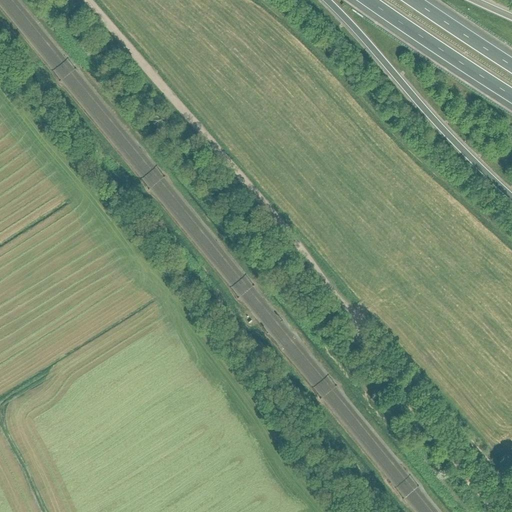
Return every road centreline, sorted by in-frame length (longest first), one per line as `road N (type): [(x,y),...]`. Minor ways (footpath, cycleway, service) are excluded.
road 1 (unclassified): [(493,511),(272,214)]
road 2 (track): [(272,214),(87,0)]
road 3 (motorway): [(326,0),(511,197)]
road 4 (track): [(344,309),(374,327),(511,486)]
road 5 (motorway): [(367,0),(511,95)]
road 6 (motorway): [(511,67),(411,0)]
